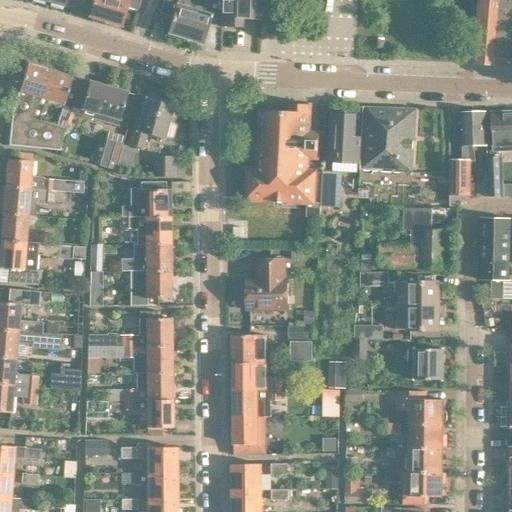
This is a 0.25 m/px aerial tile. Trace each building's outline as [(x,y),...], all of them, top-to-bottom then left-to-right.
[(92,0),(87,18),(121,28),(126,10),(137,13),(140,0),(92,0)] [(219,20),(219,0),(203,0),(203,1),(201,0),(176,0),(176,1),(172,0),(162,0),(158,14),(171,18),(166,36),(200,47),(208,21),(209,20),(219,20)] [(240,22),(257,22),(259,22),(259,0),(219,0),(219,20),(219,29),(240,30),(240,22)] [(497,65),(511,66),(511,0),(480,0),(476,65),(497,67),(497,65)] [(61,110),(70,113),(77,88),(68,86),(71,78),(28,65),(20,92),(17,91),(10,114),(7,147),(58,152),(64,130),(29,120),(33,108),(41,111),(43,101),(62,106),(61,110)] [(85,91),(77,88),(70,113),(116,127),(126,93),(88,82),(85,91)] [(137,119),(129,146),(141,150),(146,136),(162,141),(172,107),(146,99),(140,120),(137,119)] [(305,219),(318,220),(321,174),(305,173),(306,158),(317,159),(318,135),(308,134),(309,106),(289,105),(289,114),(259,112),(255,171),(247,171),(245,201),(306,205),(305,219)] [(363,109),(359,171),(410,174),(414,112),(363,109)] [(511,112),(492,113),(493,143),(493,147),(493,151),(493,157),(499,157),(499,150),(511,150),(511,112)] [(356,164),(359,164),(360,139),(358,139),(354,139),(355,116),(332,115),(330,145),(328,144),(327,151),(329,151),(329,162),(356,164)] [(462,147),(462,162),(469,162),(474,162),(473,147),(486,147),(485,115),(461,115),(462,147)] [(89,164),(112,171),(120,146),(105,141),(100,156),(92,153),(89,164)] [(7,161),(5,188),(30,191),(52,193),(61,193),(81,195),(82,183),(42,180),(42,179),(31,178),(32,163),(30,163),(31,155),(19,154),(19,162),(7,161)] [(152,179),(172,179),(172,158),(151,158),(152,179)] [(487,159),(487,174),(487,197),(499,197),(498,159),(487,159)] [(450,197),(449,197),(449,207),(460,208),(460,197),(469,197),(469,196),(469,184),(469,162),(462,162),(450,162),(450,197)] [(337,172),(323,171),(321,207),(335,208),(337,172)] [(487,197),(487,174),(476,174),(476,197),(487,197)] [(130,208),(119,208),(119,219),(145,219),(170,219),(170,192),(170,191),(164,191),(164,185),(164,183),(139,183),(139,191),(130,191),(130,208)] [(5,188),(2,216),(27,218),(33,218),(35,202),(51,203),(52,193),(30,191),(5,188)] [(415,269),(423,269),(423,233),(431,233),(432,213),(403,212),(403,234),(411,234),(410,247),(415,247),(415,269)] [(25,244),(27,218),(2,216),(0,241),(0,242),(48,246),(49,235),(35,234),(35,244),(25,244)] [(145,219),(119,219),(119,230),(136,230),(136,246),(145,246),(170,246),(170,219),(145,219)] [(504,301),(504,283),(509,283),(511,221),(482,220),(480,282),(492,282),(492,301),(504,301)] [(241,228),(232,228),(232,237),(241,237),(241,228)] [(423,233),(423,269),(442,270),(443,233),(431,233),(423,233)] [(0,242),(0,269),(9,270),(8,285),(38,287),(40,272),(38,272),(39,257),(57,259),(71,260),(72,249),(58,247),(48,246),(0,242)] [(145,261),(134,261),(134,273),(171,273),(170,246),(145,246),(145,261)] [(380,247),(380,269),(415,269),(415,247),(410,247),(380,247)] [(72,249),(71,260),(83,261),(83,250),(79,249),(72,249)] [(290,250),(290,261),(299,260),(298,250),(290,250)] [(100,260),(89,260),(89,272),(100,272),(100,260)] [(134,261),(120,262),(120,273),(134,273),(134,261)] [(258,283),(247,283),(247,313),(288,313),(288,283),(286,283),(286,262),(258,262),(258,283)] [(134,273),(120,273),(120,284),(146,284),(146,300),(171,300),(171,273),(134,273)] [(359,275),(359,289),(387,289),(387,275),(359,275)] [(440,308),(439,285),(397,285),(397,297),(408,297),(408,309),(440,308)] [(0,304),(0,331),(17,333),(52,336),(52,335),(40,334),(41,324),(18,322),(19,306),(37,307),(38,293),(8,291),(6,305),(0,304)] [(89,291),(88,307),(101,307),(101,291),(89,291)] [(396,320),(396,332),(440,332),(440,308),(408,309),(408,320),(396,320)] [(303,312),(303,326),(313,326),(313,312),(303,312)] [(87,336),(87,346),(171,347),(171,320),(169,320),(158,320),(158,313),(137,313),(138,337),(115,337),(115,335),(105,335),(105,336),(87,336)] [(311,342),(311,329),(287,328),(287,342),(311,342)] [(383,328),(355,328),(355,342),(365,342),(383,342),(383,328)] [(0,331),(0,358),(14,360),(15,344),(30,345),(30,349),(58,351),(60,337),(52,336),(17,333),(0,331)] [(72,336),(72,349),(80,349),(81,337),(72,336)] [(232,338),(232,366),(265,366),(265,350),(265,338),(232,338)] [(312,343),(290,342),(290,362),(311,362),(312,343)] [(365,342),(355,342),(353,342),(353,362),(365,362),(365,342)] [(87,346),(86,359),(105,359),(131,359),(132,375),(135,375),(144,375),(171,374),(171,347),(87,346)] [(409,350),(408,366),(416,366),(416,382),(443,383),(444,351),(409,350)] [(0,358),(0,385),(11,386),(36,389),(37,378),(12,376),(14,360),(0,358)] [(329,363),(328,376),(346,377),(346,364),(329,363)] [(265,380),(265,366),(232,366),(232,393),(281,393),(281,380),(265,380)] [(78,393),(79,372),(59,371),(59,376),(49,375),(48,390),(78,393)] [(121,391),(104,391),(104,403),(121,403),(171,402),(171,374),(144,375),(135,375),(135,390),(129,390),(129,391),(121,391)] [(0,385),(0,412),(9,414),(10,398),(21,399),(20,405),(35,407),(36,389),(11,386),(0,385)] [(386,392),(386,406),(395,406),(395,412),(410,412),(409,425),(442,426),(443,401),(425,401),(425,393),(386,392)] [(232,393),(232,420),(265,420),(265,402),(281,402),(281,393),(232,393)] [(104,403),(88,403),(88,434),(96,434),(96,413),(146,413),(146,430),(170,430),(171,402),(121,403),(104,403)] [(265,457),(265,420),(232,420),(232,447),(249,447),(249,457),(265,457)] [(401,436),(401,425),(387,425),(387,435),(401,436)] [(442,426),(409,425),(409,449),(442,450),(442,426)] [(335,439),(323,439),(323,451),(335,451),(335,439)] [(104,456),(104,442),(83,442),(83,456),(104,456)] [(136,460),(146,460),(146,475),(146,476),(175,475),(174,450),(146,450),(146,445),(134,445),(134,449),(119,449),(119,460),(136,460)] [(0,447),(0,473),(11,474),(12,459),(38,462),(39,451),(13,448),(13,449),(0,447)] [(442,450),(409,449),(397,449),(397,473),(441,474),(442,450)] [(356,459),(345,458),(345,472),(356,472),(356,459)] [(262,465),(232,465),(233,467),(233,490),(262,490),(262,467),(262,465)] [(287,465),(270,465),(270,475),(287,475),(287,465)] [(0,499),(8,500),(11,474),(0,473),(0,499)] [(441,499),(441,474),(397,473),(396,481),(403,481),(403,503),(424,504),(424,499),(441,499)] [(36,487),(37,476),(20,475),(19,486),(36,487)] [(135,485),(135,486),(146,486),(146,501),(175,501),(175,475),(146,476),(146,475),(119,475),(120,486),(135,485)] [(325,490),(336,490),(336,479),(325,480),(325,490)] [(262,490),(233,490),(233,494),(232,511),(262,511),(262,494),(262,493),(262,490)] [(287,490),(270,490),(270,501),(287,501),(287,490)] [(345,505),(371,505),(371,492),(345,491),(345,505)] [(0,511),(7,511),(8,500),(0,499),(0,511)] [(30,511),(33,511),(35,502),(18,500),(17,511),(30,511)] [(94,511),(95,501),(82,501),(82,511),(94,511)] [(114,511),(137,511),(137,501),(119,501),(120,502),(114,502),(114,511)] [(146,501),(146,511),(175,511),(175,501),(146,501)]
